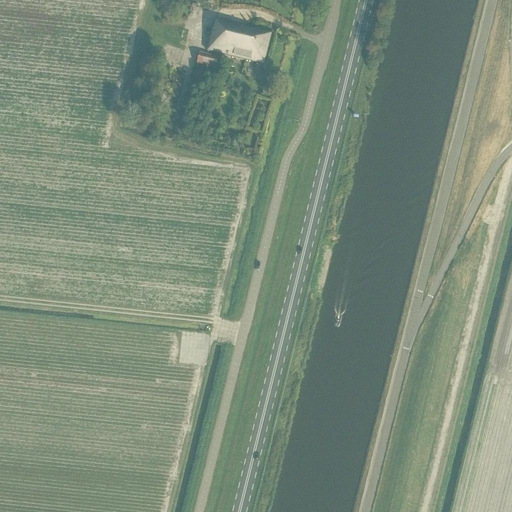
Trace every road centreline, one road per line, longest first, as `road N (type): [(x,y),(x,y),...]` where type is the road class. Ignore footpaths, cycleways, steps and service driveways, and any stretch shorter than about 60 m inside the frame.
road 1 (unclassified): [(198,511),(279,185),(303,129),(336,0)]
road 2 (primary): [(239,511),(365,0)]
road 3 (unclassified): [(409,337),(492,0)]
road 4 (track): [(430,511),(511,190)]
road 5 (track): [(243,330),(0,298)]
road 6 (unclassified): [(409,337),(484,185),(511,148)]
road 7 (unclassified): [(366,511),(409,337)]
